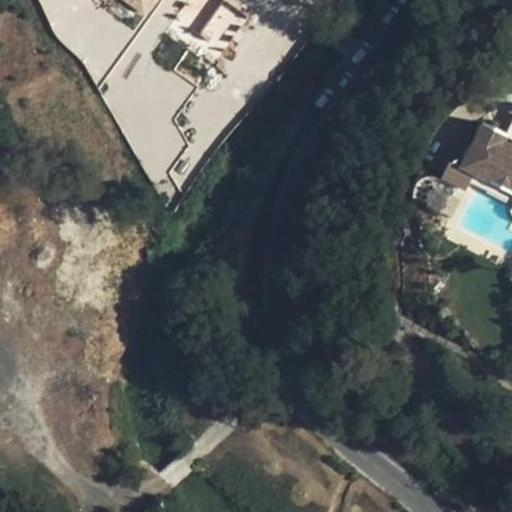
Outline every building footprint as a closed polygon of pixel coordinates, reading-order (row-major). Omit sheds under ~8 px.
[(120,0),(148,16),(157,0),(120,0)] [(211,44),(234,17),(213,0),(200,0),(183,20),(211,44)] [(299,54),(275,41),(252,69),(277,82),(299,54)] [(195,141),(174,123),(153,149),(173,166),(195,141)] [(451,161),(442,178),(467,191),(471,183),(476,173),(511,191),(511,206),(510,209),(509,213),(507,215),(511,217),(511,144),(506,142),(510,135),(507,134),(485,123),(476,141),(463,166),(451,161)] [(463,166),(476,141),(467,136),(454,162),(463,166)] [(471,183),(511,204),(511,191),(476,173),(471,183)]
